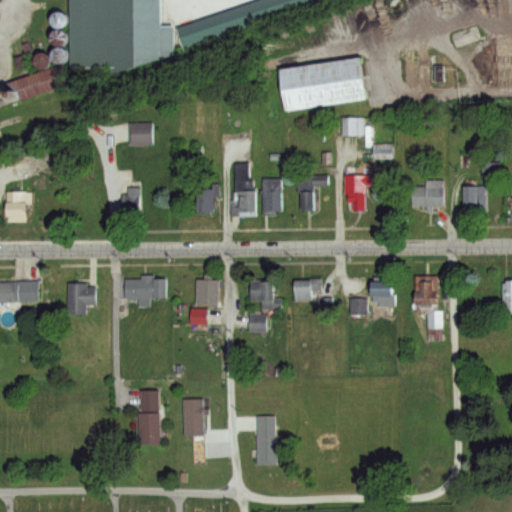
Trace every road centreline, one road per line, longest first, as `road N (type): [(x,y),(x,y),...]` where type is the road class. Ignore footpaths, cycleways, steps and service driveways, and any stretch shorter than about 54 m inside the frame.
road 1 (residential): [(0,251),(511,246)]
road 2 (residential): [(225,250),(241,493)]
